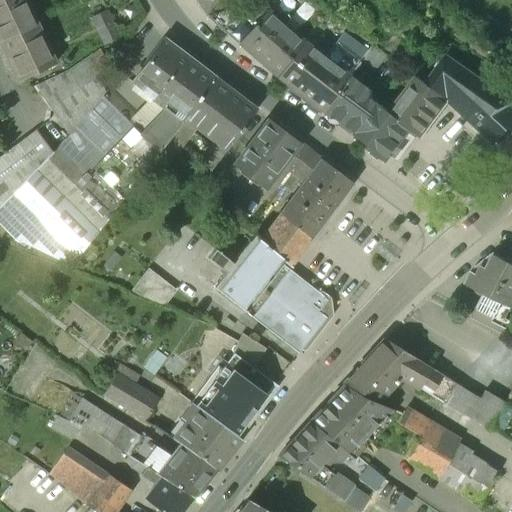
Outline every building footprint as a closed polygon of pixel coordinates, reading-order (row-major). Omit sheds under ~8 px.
[(24,0),(0,0),(0,44),(17,81),(54,64),(24,0)] [(239,6),(207,16),(217,25),(243,17),(239,6)] [(266,10),(252,25),(243,17),(217,25),(276,77),(302,42),(266,10)] [(107,11),(91,19),(103,45),(120,37),(107,11)] [(213,79),(163,41),(131,84),(151,99),(168,112),(181,122),(182,120),(213,79)] [(324,58),(302,42),(276,77),(320,111),(347,75),(357,62),(334,45),(324,58)] [(67,71),(33,87),(67,136),(101,96),(104,92),(96,79),(111,69),(98,50),(67,71)] [(510,102),(445,56),(426,83),(448,98),(494,143),(511,124),(511,109),(507,106),(510,102)] [(415,75),(404,67),(395,79),(407,87),(415,75)] [(366,90),(347,75),(320,111),(385,159),(408,126),(389,111),(364,93),(366,90)] [(426,83),(415,75),(407,87),(389,111),(408,126),(420,135),(448,98),(426,83)] [(254,112),(223,88),(213,79),(182,120),(212,143),(224,152),(254,112)] [(67,136),(57,149),(83,174),(131,126),(126,122),(101,96),(67,136)] [(168,112),(151,99),(126,122),(131,126),(133,128),(140,121),(143,122),(151,129),(168,112)] [(131,126),(83,174),(117,207),(154,158),(170,136),(181,122),(168,112),(151,129),(143,122),(140,121),(133,128),(131,126)] [(309,152),(267,121),(235,164),(266,186),(281,165),(293,174),(309,152)] [(170,136),(154,158),(166,168),(183,146),(170,136)] [(21,141),(0,156),(0,206),(39,166),(21,141)] [(212,143),(198,162),(209,171),(224,152),(212,143)] [(39,166),(0,206),(0,224),(15,239),(72,266),(117,207),(83,174),(57,149),(39,166)] [(351,183),(309,152),(293,174),(283,186),(291,191),(301,179),(304,182),(258,242),(281,261),(288,266),(351,183)] [(230,188),(209,171),(194,191),(214,207),(230,188)] [(317,294),(280,265),(281,261),(258,242),(251,236),(231,261),(215,247),(207,256),(224,270),(212,285),(298,354),(326,318),(309,305),(317,294)] [(511,307),(511,263),(495,256),(488,269),(482,266),(480,269),(482,270),(479,277),(471,273),(465,286),(483,295),(477,307),(506,321),(511,307)] [(175,289),(146,267),(126,293),(161,307),(175,289)] [(506,321),(477,307),(471,319),(504,336),(511,323),(506,321)] [(428,367),(385,340),(354,374),(360,378),(356,385),(369,394),(374,387),(383,393),(397,374),(416,386),(428,367)] [(275,384),(233,353),(220,370),(235,380),(224,397),(250,417),(275,384)] [(458,386),(428,367),(416,386),(447,404),(449,401),(450,399),(446,396),(448,393),(452,395),(458,386)] [(220,370),(195,405),(212,418),(236,435),(250,417),(224,397),(235,380),(220,370)] [(158,397),(117,372),(103,394),(145,420),(148,414),(158,397)] [(364,398),(343,385),(309,422),(337,446),(348,456),(388,408),(364,398)] [(479,400),(458,386),(452,395),(448,393),(446,396),(450,399),(449,401),(490,426),(504,402),(484,391),(479,400)] [(122,424),(82,398),(67,420),(81,427),(97,434),(110,442),(122,424)] [(195,405),(192,404),(183,416),(187,419),(172,438),(179,443),(186,447),(214,470),(215,470),(240,439),(239,439),(240,438),(236,435),(225,428),(212,418),(195,405)] [(470,451),(403,409),(401,413),(396,423),(415,433),(402,456),(408,461),(476,503),(495,472),(467,455),(470,451)] [(67,420),(58,416),(53,427),(76,438),(81,427),(67,420)] [(337,446),(309,422),(277,456),(343,502),(352,490),(324,469),(329,462),(325,459),(337,446)] [(170,455),(141,435),(128,454),(136,460),(156,473),(170,455)] [(214,470),(186,447),(179,443),(170,455),(156,473),(192,498),(214,470)] [(104,479),(66,451),(50,472),(88,503),(104,479)] [(136,460),(128,454),(125,458),(132,466),(136,460)] [(156,473),(136,460),(132,466),(156,485),(147,498),(163,511),(180,511),(192,498),(156,473)] [(368,467),(359,478),(374,489),(382,479),(368,467)] [(113,511),(131,488),(109,472),(104,479),(88,503),(97,510),(99,511),(113,511)] [(358,511),(367,500),(352,490),(343,502),(357,511),(358,511)] [(267,511),(250,502),(241,511),(267,511)]
